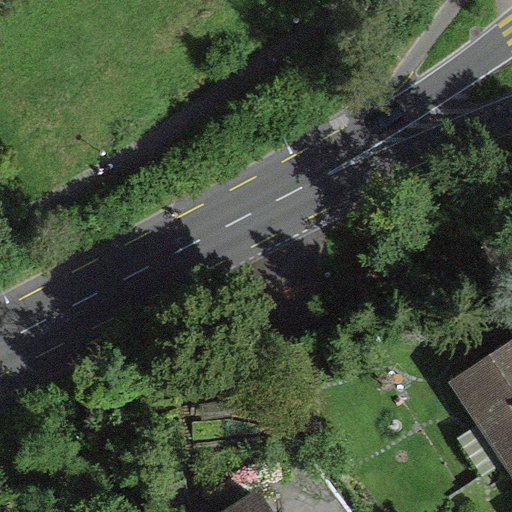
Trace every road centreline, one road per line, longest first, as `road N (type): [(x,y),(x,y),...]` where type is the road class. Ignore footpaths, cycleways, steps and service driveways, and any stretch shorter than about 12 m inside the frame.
road 1 (secondary): [(345,165),(0,346)]
road 2 (secondary): [(511,35),(345,165)]
road 3 (secondary): [(345,165),(511,113)]
